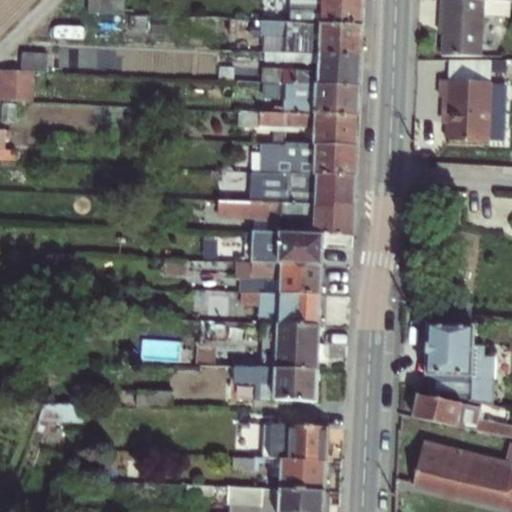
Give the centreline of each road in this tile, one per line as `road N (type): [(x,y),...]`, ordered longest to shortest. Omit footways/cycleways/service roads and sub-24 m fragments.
road 1 (secondary): [(389,174),(369,333),(361,511)]
road 2 (secondary): [(395,0),(389,174)]
road 3 (residential): [(389,174),(511,178)]
